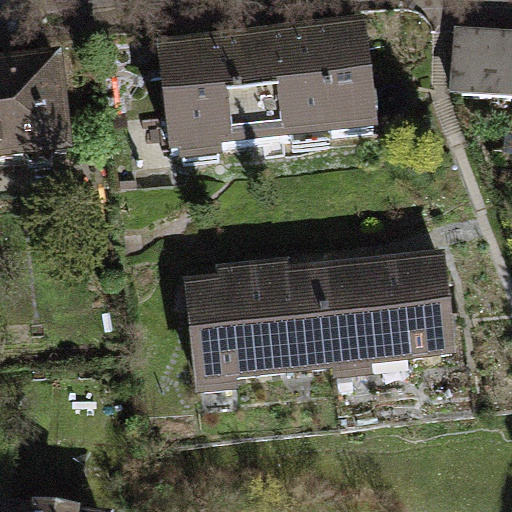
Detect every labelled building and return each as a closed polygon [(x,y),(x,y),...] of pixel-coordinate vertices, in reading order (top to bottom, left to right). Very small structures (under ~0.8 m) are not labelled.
[(233,48),(160,56),(171,152),(371,131),(361,35),(262,46),(262,40),(233,43),(233,48)] [(57,63),(0,68),(0,161),(66,155),(57,63)] [(165,193),(163,165),(127,168),(129,196),(165,193)] [(442,267),(321,279),(330,366),(451,354),(442,267)] [(197,380),(330,366),(321,279),(284,283),(283,270),(219,277),(220,291),(188,294),(197,380)]
